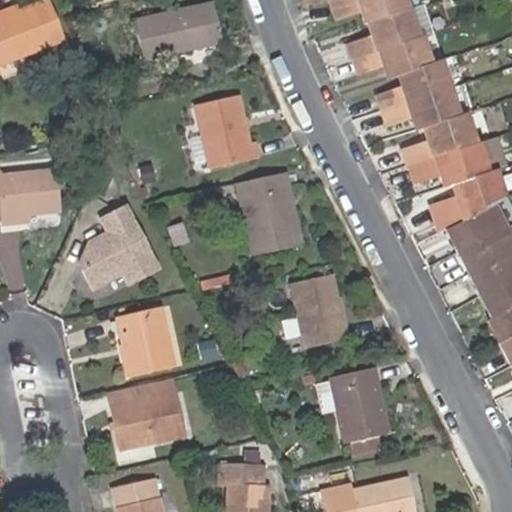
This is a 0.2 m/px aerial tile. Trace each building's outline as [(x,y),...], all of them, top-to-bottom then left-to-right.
[(9,11),(0,15),(0,58),(60,36),(46,0),(39,0),(16,9),(18,13),(11,15),(9,11)] [(405,0),(334,0),(331,1),(337,19),(361,12),(368,15),(370,22),(409,10),(405,0)] [(142,58),(221,42),(212,2),(131,19),(142,58)] [(0,8),(0,15),(9,11),(11,15),(18,13),(16,9),(14,3),(0,8)] [(368,15),(361,12),(365,24),(370,22),(368,15)] [(244,127),(243,117),(237,94),(195,102),(209,165),(255,155),(252,140),(248,140),(244,127)] [(476,147),(408,166),(413,186),(440,178),(446,181),(448,188),(453,186),(458,185),(485,177),(476,147)] [(4,213),(29,210),(61,205),(56,165),(0,173),(0,209),(4,209),(4,213)] [(285,170),(239,179),(253,251),(301,241),(285,170)] [(430,205),(437,227),(444,224),(493,202),(502,198),(495,174),(485,177),(458,185),(460,191),(457,198),(430,205)] [(446,181),(440,178),(443,189),(448,188),(446,181)] [(466,269),(511,247),(511,242),(503,224),(493,202),(444,224),(454,245),(466,269)] [(125,285),(157,270),(124,204),(94,220),(101,233),(84,241),(91,255),(74,263),(89,295),(123,279),(125,285)] [(30,217),(29,210),(4,213),(5,220),(30,217)] [(511,247),(466,269),(477,290),(487,311),(511,300),(511,247)] [(292,282),(306,346),(346,337),(333,273),(292,282)] [(511,300),(487,311),(483,313),(495,335),(506,358),(511,356),(511,357),(511,300)] [(130,375),(174,365),(161,306),(116,315),(130,375)] [(390,432),(383,403),(380,404),(375,382),(377,381),(379,381),(376,366),(331,375),(344,441),(355,439),(357,449),(382,443),(381,434),(390,432)] [(150,397),(177,391),(173,375),(146,381),(150,397)] [(146,381),(106,390),(119,445),(185,433),(177,391),(150,397),(146,381)] [(262,511),(263,485),(258,485),(254,485),(254,464),(216,462),(217,485),(223,486),(223,511),(262,511)] [(160,511),(154,477),(112,486),(118,511),(160,511)] [(414,511),(407,477),(348,489),(347,484),(319,491),(323,511),(414,511)]
